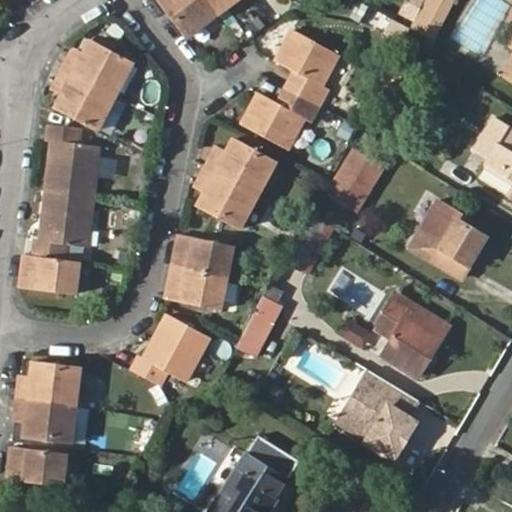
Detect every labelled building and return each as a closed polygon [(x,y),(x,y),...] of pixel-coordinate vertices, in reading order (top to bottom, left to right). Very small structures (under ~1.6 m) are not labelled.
[(213,20),(198,0),(157,0),(154,2),(183,42),(213,20)] [(198,0),(213,20),(238,0),(198,0)] [(428,0),(416,23),(445,40),(465,0),(428,0)] [(399,50),(407,36),(390,26),(382,41),(399,50)] [(290,35),(271,66),(288,76),(296,81),(288,97),(313,111),(322,95),(316,92),(334,62),(290,35)] [(68,59),(61,73),(111,99),(129,64),(87,43),(81,57),(78,64),(68,59)] [(78,64),(81,57),(72,52),(68,59),(78,64)] [(111,99),(61,73),(54,88),(63,92),(59,100),(52,112),(94,133),(111,99)] [(288,76),(279,91),(288,97),(296,81),(288,76)] [(51,95),(59,100),(63,92),(54,88),(51,95)] [(288,97),(279,91),(270,107),(279,112),(288,97)] [(313,111),(288,97),(279,112),(270,107),(254,97),(235,129),(279,155),(296,125),(303,128),(313,111)] [(475,151),(490,160),(508,128),(494,119),(475,151)] [(44,169),(40,194),(88,200),(95,149),(74,146),(76,132),(45,127),(43,143),(47,143),(45,160),(53,160),(51,170),(44,169)] [(511,129),(508,128),(490,160),(485,168),(511,183),(511,190),(507,199),(511,202),(511,129)] [(209,157),(202,171),(254,196),(270,161),(229,141),(222,156),(219,162),(209,157)] [(212,151),(209,157),(219,162),(222,156),(212,151)] [(351,155),(327,197),(358,214),(381,172),(351,155)] [(53,160),(45,160),(44,169),(51,170),(53,160)] [(254,196),(202,171),(196,186),(206,190),(203,197),(196,211),(237,230),(254,196)] [(206,190),(196,186),(193,192),(203,197),(206,190)] [(29,242),(27,258),(58,263),(59,249),(81,252),(88,200),(40,194),(37,219),(44,220),(43,229),(36,228),(34,244),(29,242)] [(437,205),(421,232),(444,246),(432,265),(461,283),(486,241),(462,227),(465,222),(437,205)] [(328,226),(311,216),(282,270),(308,284),(333,237),(324,232),(328,226)] [(37,219),(36,228),(43,229),(44,220),(37,219)] [(176,249),(171,270),(224,283),(232,252),(184,240),(182,251),(176,249)] [(27,258),(20,257),(16,280),(22,281),(21,291),(69,297),(73,265),(58,263),(27,258)] [(224,283),(171,270),(166,292),(172,293),(169,304),(217,316),(224,283)] [(272,288),(267,299),(278,305),(284,294),(272,288)] [(172,293),(166,292),(163,302),(169,304),(172,293)] [(451,331),(395,297),(374,333),(391,343),(379,364),(415,387),(451,331)] [(278,305),(267,299),(239,350),(256,360),(284,309),(278,305)] [(162,316),(149,339),(155,341),(150,350),(145,347),(138,360),(135,358),(126,372),(153,388),(161,375),(180,386),(204,339),(162,316)] [(338,336),(361,350),(371,333),(348,319),(338,336)] [(155,341),(149,339),(145,347),(150,350),(155,341)] [(288,361),(323,389),(339,369),(305,341),(288,361)] [(14,385),(12,400),(70,408),(75,370),(28,364),(26,378),(25,386),(14,385)] [(388,383),(370,372),(361,390),(378,400),(388,383)] [(25,386),(26,378),(16,377),(14,385),(25,386)] [(361,390),(340,424),(397,458),(418,424),(410,419),(420,402),(388,383),(378,400),(361,390)] [(70,408),(12,400),(10,416),(21,418),(21,426),(18,440),(65,446),(70,408)] [(9,425),(21,426),(21,418),(10,416),(9,425)] [(143,426),(135,439),(143,443),(151,430),(143,426)] [(269,511),(286,483),(297,465),(259,442),(248,460),(245,458),(211,511),(269,511)] [(8,472),(7,482),(55,489),(59,455),(6,449),(3,471),(8,472)]
